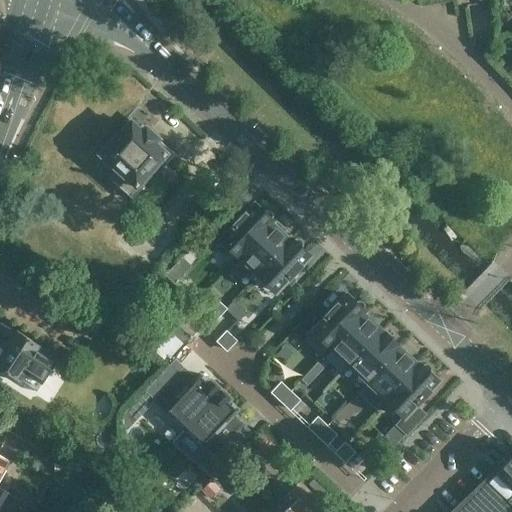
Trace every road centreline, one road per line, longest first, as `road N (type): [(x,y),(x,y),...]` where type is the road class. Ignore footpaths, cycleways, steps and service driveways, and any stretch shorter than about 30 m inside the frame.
road 1 (tertiary): [(443,329),(148,47),(81,0)]
road 2 (residential): [(395,511),(511,399)]
road 3 (residential): [(511,104),(397,0)]
road 4 (primary): [(0,118),(37,0)]
